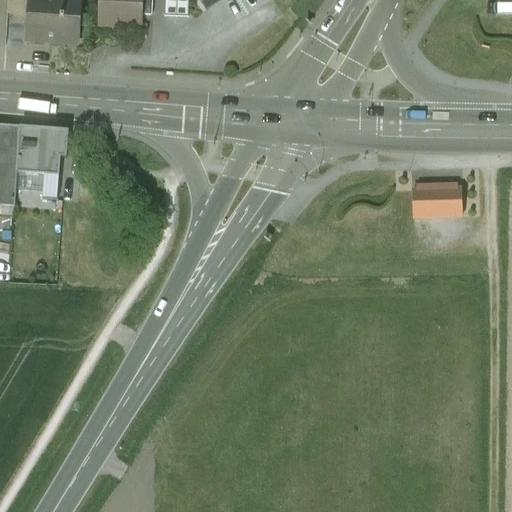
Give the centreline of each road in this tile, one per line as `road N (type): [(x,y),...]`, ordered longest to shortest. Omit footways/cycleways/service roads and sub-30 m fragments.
road 1 (secondary): [(53,511),(197,272)]
road 2 (track): [(491,255),(492,511)]
road 3 (primary): [(467,131),(287,123)]
road 4 (secondary): [(147,110),(192,171),(202,211),(197,272)]
road 5 (secondary): [(197,272),(287,123)]
road 6 (primary): [(467,131),(407,71),(387,27),(390,0)]
road 7 (primary): [(287,123),(374,0)]
road 8 (primary): [(147,110),(0,97)]
road 9 (primary): [(287,123),(147,110)]
